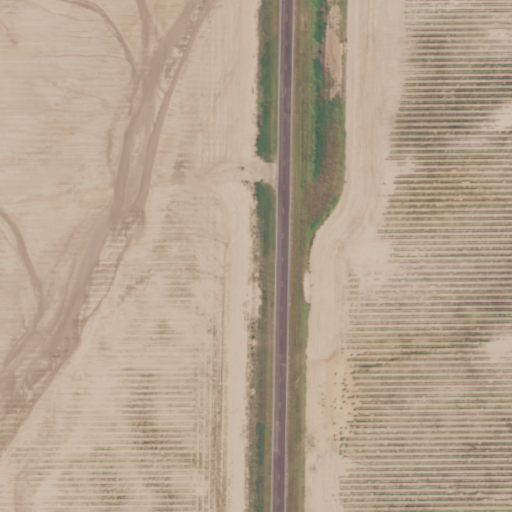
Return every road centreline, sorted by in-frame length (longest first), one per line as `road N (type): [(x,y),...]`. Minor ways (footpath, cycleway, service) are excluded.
road 1 (secondary): [(279,511),(288,0)]
road 2 (residential): [(286,156),(0,193)]
